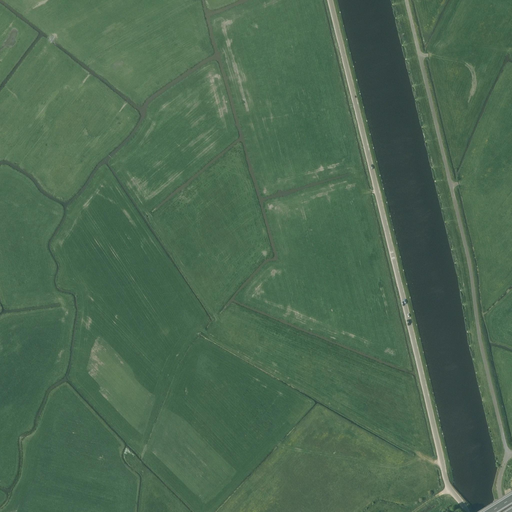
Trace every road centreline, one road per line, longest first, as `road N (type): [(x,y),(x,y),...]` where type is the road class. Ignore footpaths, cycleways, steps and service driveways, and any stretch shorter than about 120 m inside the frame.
road 1 (unclassified): [(467,511),(446,482),(329,0)]
road 2 (unclassified): [(406,0),(469,263),(508,456),(503,464)]
